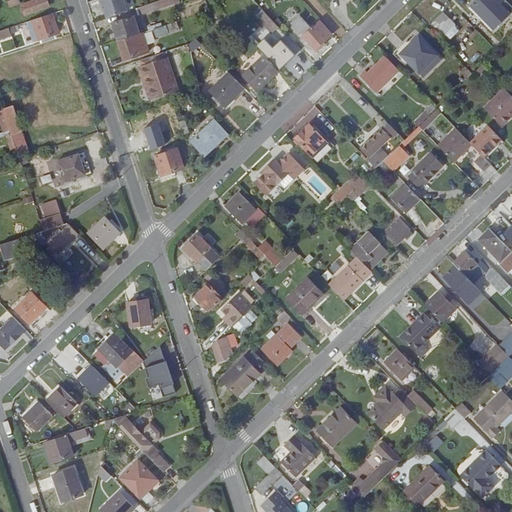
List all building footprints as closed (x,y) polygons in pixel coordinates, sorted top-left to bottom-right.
[(27,16),(51,8),(48,0),(44,0),(24,7),(27,16)] [(109,17),(130,11),(126,0),(102,0),(104,6),(105,5),(109,17)] [(143,14),(179,3),(178,0),(163,0),(142,7),(143,14)] [(506,0),(483,0),(477,5),(498,28),(511,15),(511,11),(506,5),(509,2),(506,0)] [(443,28),(454,18),(448,11),(437,21),(443,28)] [(273,34),(280,28),(267,14),(261,20),(273,34)] [(116,22),(121,40),(143,33),(138,15),(116,22)] [(61,36),(54,16),(34,23),(40,43),(61,36)] [(317,53),(326,46),(324,44),(333,37),(321,23),(313,30),(301,17),(292,25),(317,53)] [(165,34),(178,30),(175,22),(157,28),(159,35),(164,33),(165,34)] [(40,42),(34,23),(28,25),(35,44),(40,42)] [(11,30),(0,33),(0,42),(14,38),(11,30)] [(158,49),(151,30),(143,33),(121,40),(128,59),(158,49)] [(442,54),(424,34),(416,41),(405,52),(423,72),(442,54)] [(401,49),(405,52),(416,41),(413,38),(401,49)] [(281,42),(273,49),(265,40),(257,47),(265,56),(277,69),(286,61),(288,64),(295,57),(281,42)] [(142,66),(168,58),(165,52),(140,60),(142,66)] [(381,93),(406,71),(390,54),(372,71),(370,70),(364,75),(381,93)] [(277,69),(265,56),(243,78),(258,94),(281,72),(277,69)] [(178,91),(168,58),(142,66),(153,99),(178,91)] [(479,71),(484,76),(491,70),(486,65),(479,71)] [(224,110),(245,90),(230,74),(208,95),(224,110)] [(511,92),(508,88),(487,108),(502,123),(511,113),(511,92)] [(422,126),(423,125),(441,108),(436,104),(418,122),(422,126)] [(17,109),(5,113),(13,136),(24,132),(17,109)] [(13,136),(5,113),(0,114),(0,115),(7,138),(8,138),(13,136)] [(511,113),(502,123),(504,126),(511,118),(511,113)] [(191,130),(187,121),(182,123),(185,132),(191,130)] [(230,137),(216,121),(191,141),(205,158),(230,137)] [(403,132),(393,121),(389,125),(399,136),(403,132)] [(299,137),(318,157),(333,144),(314,123),(299,137)] [(394,135),(397,137),(399,136),(389,125),(364,149),(371,157),(369,159),(378,168),(383,163),(387,159),(389,158),(381,149),(394,135)] [(409,138),(411,141),(425,127),(423,125),(422,126),(409,138)] [(484,154),(487,156),(505,139),(491,125),(473,142),(474,143),(484,154)] [(474,143),(473,142),(459,127),(441,144),(457,160),(474,143)] [(13,136),(21,161),(32,157),(24,132),(13,136)] [(8,138),(16,163),(21,161),(13,136),(8,138)] [(398,170),(414,154),(404,143),(389,158),(387,159),(398,170)] [(322,162),(336,148),(333,144),(318,157),(322,162)] [(187,167),(180,147),(157,155),(163,175),(187,167)] [(423,187),(447,165),(434,151),(415,169),(417,171),(412,176),(423,187)] [(283,163),(278,157),(265,169),(267,172),(256,183),(274,201),(285,190),(278,184),(284,179),(290,172),(294,176),(305,166),(293,153),(283,163)] [(486,171),(494,164),(487,156),(484,154),(477,161),(486,171)] [(57,163),(64,184),(91,174),(88,164),(82,166),(79,156),(57,163)] [(383,163),(394,174),(398,170),(387,159),(383,163)] [(404,166),(400,172),(408,176),(411,170),(404,166)] [(294,176),(290,172),(284,179),(289,184),(295,178),(294,176)] [(343,187),(350,195),(364,181),(358,173),(343,187)] [(374,182),(369,177),(364,181),(370,186),(374,182)] [(350,195),(355,200),(370,186),(364,181),(350,195)] [(410,211),(423,197),(409,183),(395,196),(410,211)] [(335,195),(342,203),(350,195),(343,187),(335,195)] [(262,205),(259,208),(243,191),(228,204),(245,222),(249,218),(255,225),(268,212),(262,205)] [(348,210),(355,203),(351,199),(344,206),(348,210)] [(40,220),(61,213),(57,201),(36,208),(40,220)] [(65,226),(61,213),(40,220),(44,233),(65,226)] [(103,250),(121,233),(105,217),(88,234),(103,250)] [(399,221),(405,226),(406,224),(408,223),(403,217),(399,221)] [(405,226),(399,221),(387,232),(399,245),(408,237),(406,235),(412,230),(406,224),(405,226)] [(244,237),(249,232),(245,228),(240,233),(244,237)] [(60,232),(47,245),(58,256),(77,237),(69,229),(62,234),(60,232)] [(510,273),(511,271),(511,249),(506,243),(493,230),(492,230),(490,229),(486,233),(487,234),(482,239),(488,246),(486,248),(492,254),(494,252),(503,261),(501,263),(510,273)] [(412,230),(406,235),(408,237),(409,239),(415,233),(412,230)] [(372,231),(354,248),(361,255),(372,268),(390,250),(372,231)] [(214,247),(215,246),(201,232),(186,246),(199,260),(200,259),(208,267),(221,255),(214,247)] [(244,237),(249,242),(254,238),(249,232),(244,237)] [(38,235),(33,236),(40,243),(43,241),(38,235)] [(262,246),(254,238),(249,242),(260,254),(263,257),(265,259),(270,255),(262,246)] [(7,263),(29,255),(24,239),(0,247),(0,274),(7,272),(2,256),(5,255),(7,263)] [(278,264),(286,256),(269,239),(262,246),(270,255),(278,264)] [(306,265),(310,261),(300,250),(296,254),(306,265)] [(458,266),(471,279),(476,284),(487,273),(484,271),(485,270),(468,252),(456,264),(457,266),(458,266)] [(332,283),(347,299),(375,271),(372,268),(361,255),(332,283)] [(471,304),(484,292),(476,284),(471,279),(458,266),(457,266),(445,277),(471,304)] [(506,295),(511,289),(511,285),(495,268),(487,276),(506,295)] [(85,271),(77,280),(81,284),(89,275),(85,271)] [(249,286),(257,278),(252,272),(243,280),(249,286)] [(304,311),(325,291),(310,276),(290,295),(304,311)] [(76,280),(65,292),(73,300),(84,289),(76,280)] [(211,308),(224,296),(211,282),(198,294),(211,308)] [(229,319),(233,324),(254,304),(242,291),(225,307),(232,315),(229,319)] [(40,314),(47,307),(33,292),(16,309),(33,327),(43,317),(40,314)] [(456,310),(439,292),(426,305),(443,323),(456,310)] [(141,328),(151,328),(149,303),(129,305),(132,329),(141,328)] [(265,347),(274,356),(300,331),(292,322),(296,318),(286,308),(278,315),(287,326),(265,347)] [(421,308),(397,331),(409,343),(417,335),(433,320),(421,308)] [(255,321),(261,316),(254,309),(249,314),(255,321)] [(255,323),(248,315),(236,326),(243,334),(255,323)] [(13,343),(21,335),(19,334),(25,328),(14,317),(1,330),(13,343)] [(293,346),(304,335),(300,331),(274,356),(280,363),(295,349),(293,346)] [(102,368),(116,383),(126,374),(133,367),(140,361),(141,359),(135,352),(133,354),(116,335),(97,353),(107,363),(102,368)] [(226,359),(233,351),(228,335),(221,337),(216,343),(221,361),(226,359)] [(412,346),(420,338),(417,335),(409,343),(412,346)] [(511,336),(501,346),(511,357),(511,356),(511,336)] [(482,362),(494,374),(511,357),(501,346),(500,345),(482,362)] [(268,361),(256,348),(249,354),(262,367),(268,361)] [(404,380),(417,367),(398,348),(385,361),(404,380)] [(144,365),(143,366),(148,380),(146,381),(149,391),(159,388),(163,400),(176,396),(161,350),(146,363),(144,365)] [(249,353),(227,374),(240,388),(262,367),(249,354),(249,353)] [(143,366),(144,365),(140,361),(133,367),(137,371),(143,366)] [(78,381),(95,398),(108,385),(89,365),(84,370),(87,373),(78,381)] [(132,376),(137,371),(133,367),(126,374),(130,378),(132,376)] [(243,392),(265,370),(262,367),(240,388),(243,392)] [(84,370),(75,378),(78,381),(87,373),(84,370)] [(78,403),(60,385),(46,399),(64,417),(78,403)] [(420,405),(404,389),(398,395),(388,385),(379,393),(384,399),(381,403),(370,413),(386,429),(404,412),(409,406),(413,411),(420,405)] [(435,410),(415,390),(410,395),(429,415),(435,410)] [(499,427),(511,413),(511,398),(505,391),(476,419),(495,438),(503,431),(499,427)] [(384,399),(379,393),(376,397),(381,403),(384,399)] [(467,418),(474,413),(464,402),(458,408),(467,417),(467,418)] [(38,432),(55,418),(42,403),(25,418),(38,432)] [(408,416),(413,411),(409,406),(404,412),(408,416)] [(334,446),(358,424),(342,407),(319,429),(334,446)] [(467,417),(458,408),(447,419),(456,428),(467,417)] [(430,427),(436,421),(429,414),(424,420),(430,427)] [(140,434),(126,419),(115,422),(119,427),(139,449),(163,473),(170,467),(158,455),(160,454),(153,447),(162,438),(150,425),(140,434)] [(70,442),(89,436),(87,429),(77,432),(78,434),(46,444),(51,463),(75,456),(70,442)] [(296,475),(317,455),(296,433),(287,443),(293,449),(282,460),(296,475)] [(367,495),(385,477),(404,460),(386,442),(378,450),(386,458),(386,463),(366,482),(362,477),(356,483),(364,491),(367,495)] [(476,491),(503,466),(488,451),(462,476),(476,491)] [(263,493),(284,472),(267,454),(259,460),(271,473),(257,486),(263,493)] [(143,499),(160,482),(139,460),(121,476),(143,499)] [(105,479),(111,474),(102,464),(100,473),(105,479)] [(419,504),(445,480),(431,465),(406,490),(419,504)] [(64,503),(84,497),(75,470),(55,476),(64,503)] [(310,488),(300,478),(295,483),(304,493),(310,488)] [(279,488),(264,502),(271,509),(283,498),(286,495),(279,488)] [(361,500),(367,495),(364,491),(358,497),(361,500)] [(132,511),(135,509),(120,493),(102,511),(101,511),(132,511)] [(295,511),(283,498),(271,509),(268,511),(295,511)]
